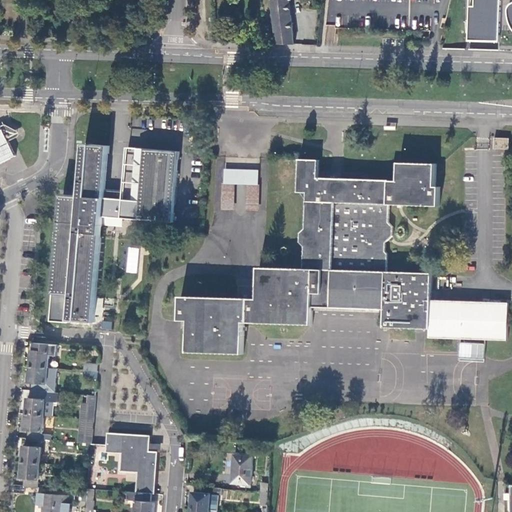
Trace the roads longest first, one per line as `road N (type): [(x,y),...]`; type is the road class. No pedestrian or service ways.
road 1 (secondary): [(59,97),(511,110)]
road 2 (secondary): [(511,68),(175,58)]
road 3 (residential): [(109,339),(103,415),(166,419)]
road 4 (residential): [(6,197),(16,218),(8,330)]
road 5 (residential): [(59,97),(54,163),(6,197)]
